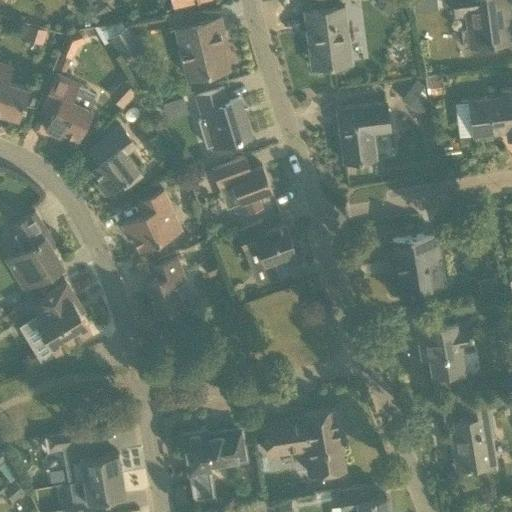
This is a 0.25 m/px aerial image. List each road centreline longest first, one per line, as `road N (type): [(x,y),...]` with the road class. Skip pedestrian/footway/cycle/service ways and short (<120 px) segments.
road 1 (residential): [(145,400),(120,322),(64,206),(0,153)]
road 2 (residential): [(369,363),(145,400)]
road 3 (residential): [(310,205),(254,0)]
road 4 (residential): [(310,205),(511,181)]
road 5 (residential): [(369,363),(310,205)]
road 6 (residential): [(424,511),(369,363)]
